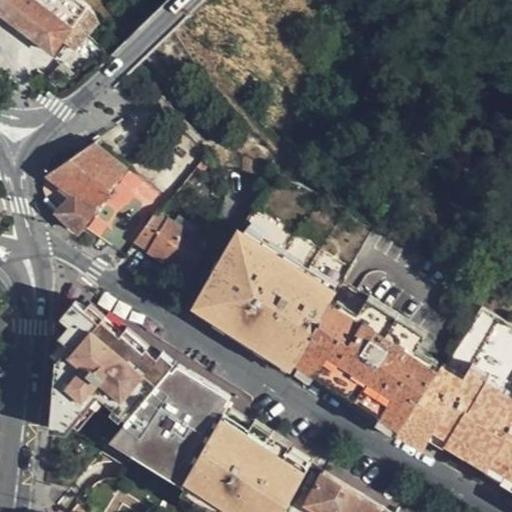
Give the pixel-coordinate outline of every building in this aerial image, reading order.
[(102,24),(103,23),(93,9),(81,0),(0,0),(0,10),(55,53),(64,42),(78,51),(102,24)] [(52,80),(65,65),(62,63),(48,77),(52,80)] [(76,75),(65,65),(52,80),(62,88),(76,75)] [(92,134),(48,181),(66,197),(54,210),(91,243),(133,197),(145,208),(158,194),(92,134)] [(303,355),(335,298),(374,227),(302,183),(296,176),(295,175),(289,174),(271,189),(262,205),(257,203),(242,226),(247,230),(208,296),(303,355)] [(374,227),(378,221),(335,192),(296,176),(302,183),(374,227)] [(190,275),(212,233),(179,213),(175,222),(157,211),(135,241),(190,275)] [(299,361),(318,373),(327,359),(396,403),(427,355),(435,337),(429,334),(429,330),(371,294),(369,296),(357,288),(347,305),(335,298),(303,355),(299,361)] [(299,361),(303,355),(208,296),(204,304),(299,361)] [(89,432),(106,444),(173,364),(148,344),(145,347),(124,329),(122,332),(104,317),(102,318),(86,305),(63,333),(72,342),(63,355),(66,357),(62,361),(71,369),(64,379),(58,428),(89,432)] [(429,442),(511,491),(511,322),(483,305),(472,320),(441,365),(412,408),(438,424),(429,442)] [(387,416),(401,425),(412,408),(441,365),(427,355),(396,403),(387,416)] [(162,511),(223,405),(229,395),(174,365),(173,364),(106,444),(128,459),(111,478),(104,475),(101,475),(92,477),(68,511),(162,511)] [(280,511),(308,463),(310,459),(223,405),(162,511),(280,511)] [(401,425),(429,442),(438,424),(412,408),(401,425)] [(403,473),(345,437),(325,471),(385,504),(403,473)] [(385,504),(325,471),(305,504),(319,511),(395,511),(396,511),(385,504)]
